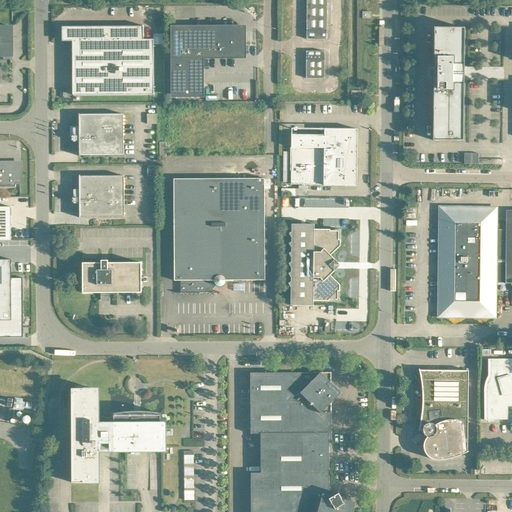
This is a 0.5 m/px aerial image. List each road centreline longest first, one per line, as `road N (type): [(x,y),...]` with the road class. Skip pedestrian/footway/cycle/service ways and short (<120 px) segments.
road 1 (unclassified): [(39,127),(43,319),(51,340),(209,348)]
road 2 (unclassified): [(385,174),(388,0)]
road 3 (unclassified): [(209,348),(383,346)]
road 4 (unclassified): [(383,346),(385,174)]
road 5 (unknown): [(238,347),(237,511)]
road 6 (unclassified): [(210,511),(209,348)]
road 7 (unclassified): [(382,486),(383,346)]
road 8 (unclassified): [(382,486),(511,487)]
road 9 (unclassified): [(41,0),(39,127)]
road 10 (unclassified): [(511,177),(385,174)]
